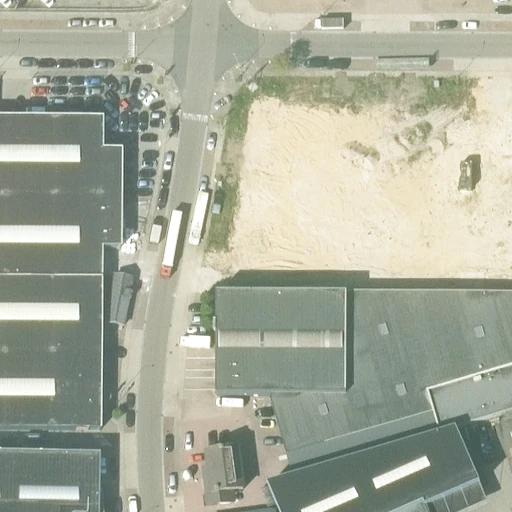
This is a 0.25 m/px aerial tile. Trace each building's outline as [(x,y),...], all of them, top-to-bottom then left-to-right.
[(273,95),(246,95),(236,160),(239,160),(220,275),(511,274),(511,95),(273,98),(273,95)] [(0,431),(74,432),(99,432),(101,250),(120,250),(120,152),(102,151),(101,120),(0,119),(0,431)] [(218,295),(217,397),(270,397),(288,456),(434,414),(439,432),(440,431),(441,435),(455,431),(511,414),(511,296),(347,295),(218,295)] [(425,511),(424,509),(479,485),(455,431),(441,435),(268,486),(279,511),(425,511)] [(210,479),(205,480),(207,495),(211,495),(211,497),(217,496),(218,506),(234,504),(232,492),(244,491),(238,450),(207,453),(210,479)] [(0,511),(100,511),(99,495),(97,495),(98,457),(0,455),(0,511)]
